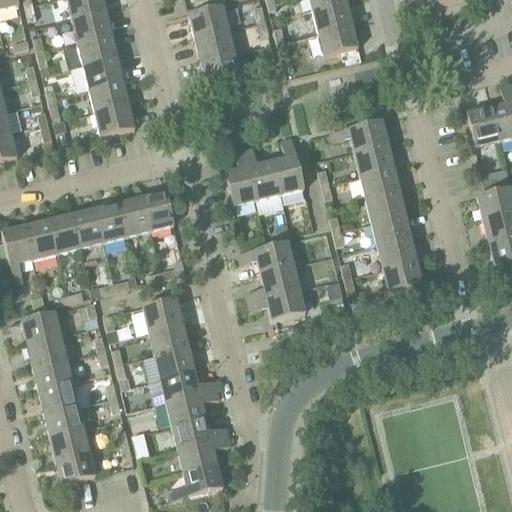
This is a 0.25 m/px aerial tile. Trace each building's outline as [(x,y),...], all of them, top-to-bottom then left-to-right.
[(0,0),(0,15),(17,11),(14,0),(0,0)] [(29,0),(20,0),(24,12),(32,10),(29,0)] [(70,0),(65,1),(71,25),(105,17),(100,0),(70,0)] [(222,0),(210,0),(207,1),(209,9),(223,5),(222,0)] [(275,15),(272,0),(264,2),(268,17),(275,15)] [(307,0),(311,15),(345,7),(343,0),(307,0)] [(462,4),(460,0),(425,0),(429,13),(462,4)] [(193,4),(195,12),(209,9),(207,1),(193,4)] [(311,15),(317,39),(351,30),(345,7),(311,15)] [(32,10),(24,12),(27,26),(35,24),(32,10)] [(188,20),(193,44),(227,35),(221,12),(188,20)] [(253,14),(257,28),(264,26),(261,12),(253,14)] [(76,49),(110,40),(105,17),(71,25),(76,49)] [(260,42),(268,40),(264,26),(257,28),(260,42)] [(356,54),(351,30),(317,39),(323,62),(356,54)] [(280,33),(272,35),(276,49),(283,47),(280,33)] [(233,59),(227,35),(193,44),(199,67),(233,59)] [(70,75),(82,72),(116,64),(110,40),(76,49),(65,52),(70,75)] [(40,42),(32,44),(35,59),(43,57),(40,42)] [(12,50),(13,57),(28,54),(26,46),(12,50)] [(286,61),(283,47),(276,49),(279,63),(286,61)] [(35,59),(39,73),(47,71),(43,57),(35,59)] [(233,59),(199,67),(205,91),(239,83),(233,59)] [(76,99),(88,96),(122,88),(116,64),(82,72),(70,75),(76,99)] [(254,69),(242,72),(244,81),(256,78),(254,69)] [(32,71),(25,73),(28,87),(36,85),(32,71)] [(39,100),(36,85),(28,87),(31,101),(39,100)] [(88,96),(94,120),(128,111),(122,88),(88,96)] [(51,89),(43,91),(47,106),(55,104),(51,89)] [(508,90),(499,92),(502,104),(511,102),(508,90)] [(55,104),(47,106),(50,120),(58,118),(55,104)] [(511,107),(489,113),(497,147),(511,143),(511,107)] [(134,135),(128,111),(94,120),(100,143),(134,135)] [(497,147),(489,113),(465,119),(473,153),(497,147)] [(0,117),(0,142),(10,140),(4,116),(0,117)] [(36,120),(39,134),(47,132),(44,118),(36,120)] [(380,126),(347,134),(353,158),(386,149),(380,126)] [(43,148),(50,146),(47,132),(39,134),(43,148)] [(344,145),(341,136),(329,139),(332,148),(344,145)] [(63,137),(55,139),(58,153),(66,151),(63,137)] [(0,167),(16,164),(10,140),(0,142),(0,167)] [(290,144),(280,146),(283,158),(293,156),(291,147),(290,144)] [(353,158),(359,181),(392,173),(386,149),(353,158)] [(252,153),(243,155),(245,167),(255,165),(252,153)] [(243,155),(233,157),(236,169),(245,167),(243,155)] [(294,161),(271,167),(279,201),(303,195),(294,161)] [(271,167),(247,173),(255,206),(279,201),(271,167)] [(247,173),(224,178),(232,212),(255,206),(247,173)] [(359,181),(364,205),(398,196),(392,173),(359,181)] [(324,175),(317,177),(320,191),(328,190),(324,175)] [(496,182),(482,185),(483,193),(498,190),(496,182)] [(331,204),(328,190),(320,191),(324,206),(331,204)] [(481,225),(511,217),(511,203),(510,193),(476,201),(481,225)] [(364,205),(370,228),(404,220),(398,196),(364,205)] [(149,237),(172,231),(164,197),(141,203),(149,237)] [(126,243),(149,237),(141,203),(117,209),(126,243)] [(126,243),(117,209),(94,215),(102,248),(126,243)] [(79,254),(102,248),(94,215),(70,220),(79,254)] [(511,217),(481,225),(487,249),(511,242),(511,217)] [(55,260),(79,254),(70,220),(47,226),(55,260)] [(376,252),(409,243),(404,220),(370,228),(376,252)] [(332,238),(339,236),(336,222),(328,224),(332,238)] [(32,266),(55,260),(47,226),(24,232),(32,266)] [(286,229),(273,232),(276,245),(289,242),(286,229)] [(24,232),(0,238),(8,271),(32,266),(24,232)] [(343,250),(339,236),(332,238),(335,252),(343,250)] [(511,242),(487,249),(493,272),(511,267),(511,242)] [(376,252),(382,275),(415,267),(409,243),(376,252)] [(287,248),(253,256),(259,280),(293,271),(287,248)] [(243,259),(236,260),(238,271),(250,268),(248,257),(243,259)] [(421,290),(415,267),(382,275),(388,299),(421,290)] [(347,268),(340,270),(343,284),(351,282),(347,268)] [(293,271),(259,280),(265,304),(299,295),(293,271)] [(160,277),(161,285),(175,282),(174,274),(160,277)] [(19,275),(10,277),(13,289),(22,287),(19,275)] [(161,285),(160,277),(145,281),(147,289),(161,285)] [(355,297),(351,282),(343,284),(347,299),(355,297)] [(127,285),(113,289),(115,297),(129,293),(127,285)] [(99,292),(101,300),(115,297),(113,289),(99,292)] [(338,289),(326,292),(329,304),(340,301),(338,289)] [(299,295),(265,304),(271,327),(304,319),(299,295)] [(257,296),(245,299),(247,308),(259,305),(257,296)] [(80,297),(66,300),(68,308),(82,305),(80,297)] [(52,304),(54,312),(68,308),(66,300),(52,304)] [(44,314),(41,302),(30,304),(34,317),(44,314)] [(142,316),(130,319),(135,340),(147,337),(147,336),(181,328),(175,304),(141,312),(142,316)] [(259,305),(247,308),(250,317),(262,314),(259,305)] [(351,308),(353,318),(363,315),(360,306),(351,308)] [(93,309),(86,311),(89,324),(97,322),(93,309)] [(19,327),(25,350),(59,342),(53,318),(19,327)] [(114,335),(110,320),(102,322),(106,337),(114,335)] [(95,323),(89,324),(83,326),(86,334),(97,331),(95,323)] [(147,337),(153,360),(187,352),(181,328),(147,336),(147,337)] [(31,374),(65,365),(59,342),(25,350),(31,374)] [(94,344),(97,358),(104,356),(101,342),(94,344)] [(153,360),(140,363),(146,387),(159,384),(193,375),(187,352),(153,360)] [(118,354),(111,356),(114,370),(122,368),(118,354)] [(108,370),(104,356),(97,358),(101,372),(108,370)] [(31,374),(37,397),(71,389),(65,365),(31,374)] [(125,382),(122,368),(114,370),(118,384),(125,382)] [(193,375),(159,384),(165,408),(199,399),(193,375)] [(214,386),(202,389),(204,398),(216,395),(214,386)] [(37,397),(43,421),(77,412),(71,389),(37,397)] [(109,405),(116,403),(113,389),(105,390),(109,405)] [(216,395),(204,398),(206,407),(218,404),(216,395)] [(199,399),(165,408),(171,431),(205,423),(199,399)] [(119,417),(116,403),(109,405),(112,419),(119,417)] [(43,421),(46,433),(49,444),(83,436),(77,412),(43,421)] [(205,423),(171,431),(176,455),(211,446),(216,445),(228,442),(226,433),(208,437),(205,423)] [(49,444),(55,468),(89,459),(83,436),(49,444)] [(120,452),(128,450),(124,436),(117,437),(120,452)] [(228,442),(216,445),(219,454),(231,451),(228,442)] [(211,446),(176,455),(182,479),(216,470),(211,446)] [(131,464),(128,450),(120,452),(123,466),(131,464)] [(89,459),(55,468),(60,491),(70,488),(94,483),(94,479),(101,477),(96,457),(89,459)] [(216,470),(182,479),(188,503),(222,494),(216,470)] [(180,495),(168,498),(170,507),(183,504),(180,495)]
